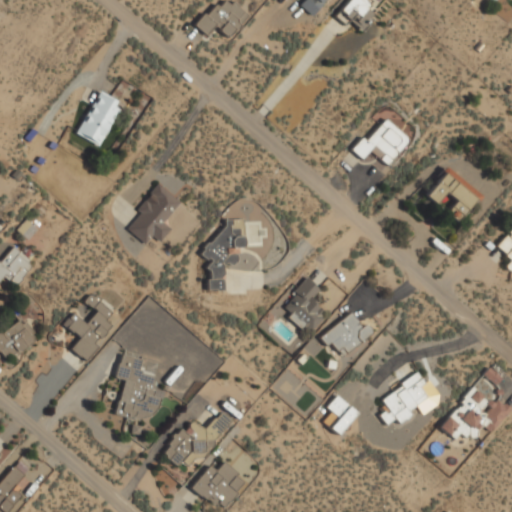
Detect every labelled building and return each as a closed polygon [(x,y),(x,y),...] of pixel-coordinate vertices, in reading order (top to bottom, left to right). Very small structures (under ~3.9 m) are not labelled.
[(247,15),(230,0),(224,0),(219,6),(215,2),(194,24),(206,35),(215,26),(227,37),(247,15)] [(294,0),(294,1),(311,15),(324,0),(294,0)] [(372,12),(366,8),(370,1),(368,0),(346,0),(339,14),(363,28),(372,12)] [(98,145),(123,103),(101,89),(75,132),(98,145)] [(382,117),(353,151),(362,159),(370,150),(386,164),(408,139),(382,117)] [(424,195),(436,203),(444,192),(453,199),(444,212),(458,222),(479,194),(444,168),(424,195)] [(145,243),(151,236),(160,242),(172,226),(165,221),(180,200),(157,183),(124,227),(145,243)] [(242,252),(243,218),(219,218),(219,243),(202,243),(202,256),(207,256),(207,289),(222,289),(223,267),(259,268),(259,252),(242,252)] [(511,227),(494,245),(511,263),(511,227)] [(0,281),(6,276),(14,284),(34,264),(14,244),(0,257),(0,281)] [(286,318),(311,333),(326,309),(312,300),(320,287),(302,276),(285,305),(291,309),(286,318)] [(78,336),(69,348),(85,360),(111,325),(104,320),(112,309),(90,292),(83,301),(95,309),(86,322),(71,311),(62,324),(78,336)] [(319,335),(339,359),(371,332),(352,308),(319,335)] [(0,329),(0,352),(6,360),(36,338),(19,316),(0,329)] [(114,415),(140,421),(141,416),(154,419),(161,389),(152,387),(155,374),(138,371),(141,357),(120,353),(114,376),(123,378),(114,415)] [(379,396),(386,408),(378,413),(385,424),(394,418),(398,423),(412,413),(409,408),(429,395),(415,373),(379,396)] [(490,431),(510,408),(497,397),(493,402),(472,385),(438,426),(455,440),(461,432),(470,440),(482,425),(490,431)] [(321,422),(335,435),(355,413),(335,395),(324,407),(329,412),(321,422)] [(231,419),(220,410),(204,429),(190,417),(161,453),(177,466),(181,461),(190,468),(231,419)] [(216,469),(208,463),(190,487),(221,511),(245,479),(222,462),(216,469)] [(0,511),(2,511),(21,492),(21,493),(30,483),(12,466),(0,479),(0,511)]
